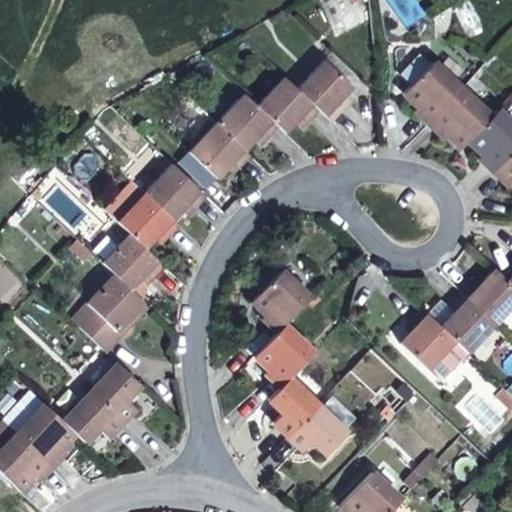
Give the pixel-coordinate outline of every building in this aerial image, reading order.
[(398,76),(408,86),(429,64),(418,54),(398,76)] [(323,60),(295,88),(316,109),(329,121),(336,114),(343,107),(338,101),(342,97),(351,87),(323,60)] [(420,117),(427,124),(459,90),(430,63),(429,64),(408,86),(402,93),(416,107),(413,110),(420,117)] [(296,118),(302,124),(309,116),(316,109),(295,88),(282,77),(254,106),(276,126),(283,132),(293,123),(296,118)] [(446,135),(459,148),(466,141),(488,118),(459,90),(427,124),(435,131),(442,138),(446,135)] [(256,135),(262,141),(269,133),(276,126),(254,106),(242,94),(214,123),(243,150),(252,140),(256,135)] [(347,103),(342,97),(338,101),(343,107),(347,103)] [(511,150),(511,125),(496,110),(488,118),(466,141),(481,155),(477,158),(484,165),(491,172),(511,150)] [(298,128),(302,124),(296,118),(293,123),(298,128)] [(228,164),(234,170),(249,155),(243,150),(214,123),(187,152),(215,178),(220,173),(225,169),(228,164)] [(258,145),(262,141),(256,135),(252,140),(258,145)] [(511,150),(491,172),(499,180),(506,187),(510,183),(511,184),(511,150)] [(184,206),(190,211),(197,204),(204,197),(170,164),(142,192),(171,219),(180,210),(184,206)] [(230,174),(234,170),(228,164),(225,169),(230,174)] [(156,235),(162,240),(170,233),(177,225),(171,219),(142,192),(115,222),(128,234),(143,248),(153,239),(156,235)] [(185,216),(190,211),(184,206),(180,210),(185,216)] [(142,275),(148,281),(155,273),(162,266),(143,248),(128,234),(101,263),(113,275),(129,290),(138,280),(142,275)] [(159,244),(162,240),(156,235),(153,239),(159,244)] [(479,283),(475,277),(467,285),(460,292),(494,325),(511,305),(511,287),(505,281),(493,269),(484,279),(479,283)] [(308,298),(279,270),(249,300),(264,314),(261,317),(268,324),(276,331),(282,325),(308,298)] [(478,274),(475,277),(479,283),(484,279),(478,274)] [(127,316),(133,321),(147,306),(129,290),(113,275),(85,303),(89,307),(92,309),(77,325),(104,352),(111,345),(117,339),(112,333),(127,316)] [(144,285),(148,281),(142,275),(138,280),(144,285)] [(452,312),(447,316),(437,326),(453,341),(465,353),(494,325),(460,292),(453,299),(446,307),(452,312)] [(89,307),(74,323),(77,325),(92,309),(89,307)] [(442,311),(447,316),(452,312),(446,307),(442,311)] [(411,329),(407,333),(398,342),(425,369),(453,341),(437,326),(420,309),(413,316),(405,323),(411,329)] [(117,339),(133,321),(127,316),(112,333),(117,339)] [(401,327),(407,333),(411,329),(405,323),(401,327)] [(271,380),(278,386),(287,378),(311,352),(282,325),(276,331),(252,356),(267,370),(263,373),(271,380)] [(124,398),(137,383),(116,363),(88,391),(119,422),(126,415),(133,408),(124,398)] [(316,405),(287,378),(278,386),(266,399),(280,412),(271,422),(278,429),(286,436),(316,405)] [(509,409),(511,405),(511,398),(503,389),(495,396),(509,409)] [(28,390),(1,419),(16,433),(43,404),(28,390)] [(111,429),(119,422),(88,391),(60,421),(73,433),(82,441),(95,428),(104,437),(111,429)] [(330,395),(319,408),(342,430),(354,417),(330,395)] [(61,447),(73,433),(60,421),(43,404),(16,433),(50,466),(57,458),(64,451),(61,447)] [(344,432),(342,430),(319,408),(316,405),(286,436),(293,443),(301,450),(310,441),(324,454),(344,432)] [(1,419),(0,420),(0,449),(16,433),(1,419)] [(43,473),(50,466),(16,433),(0,449),(0,473),(19,491),(32,478),(35,481),(43,473)] [(430,454),(415,470),(421,476),(436,459),(430,454)] [(421,476),(415,470),(403,482),(409,488),(421,476)] [(386,511),(399,499),(370,471),(337,505),(344,511),(386,511)] [(437,491),(430,499),(438,508),(446,501),(437,491)]
